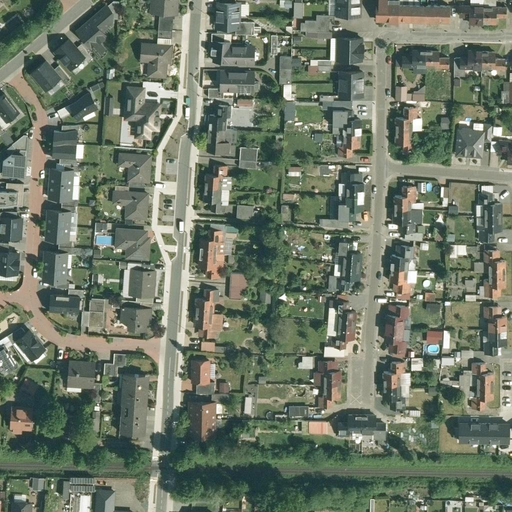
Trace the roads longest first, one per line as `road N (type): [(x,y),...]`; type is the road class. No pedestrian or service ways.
road 1 (residential): [(196,0),(173,349)]
road 2 (residential): [(511,34),(386,35),(379,166)]
road 3 (residential): [(10,63),(34,99),(40,137),(30,295)]
road 4 (residential): [(379,166),(364,405)]
road 5 (residential): [(30,295),(36,319),(59,337),(173,349)]
road 6 (residential): [(173,349),(160,511)]
road 7 (residential): [(379,166),(511,177)]
